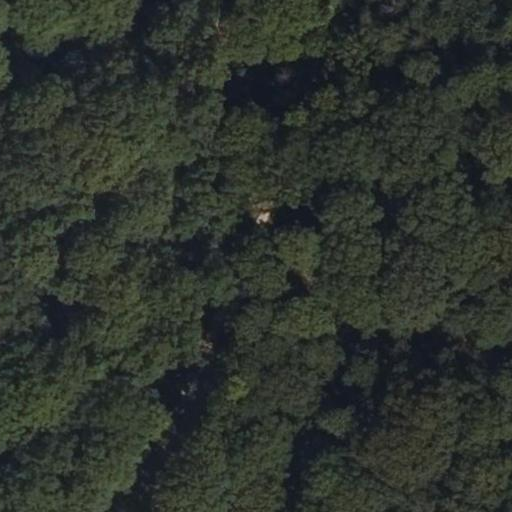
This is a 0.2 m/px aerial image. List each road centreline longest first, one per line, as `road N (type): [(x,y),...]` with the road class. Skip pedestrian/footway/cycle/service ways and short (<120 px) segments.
road 1 (track): [(113,511),(343,0)]
road 2 (track): [(0,64),(119,0)]
